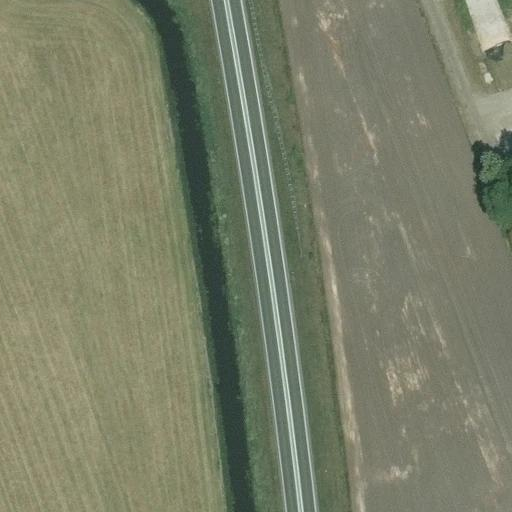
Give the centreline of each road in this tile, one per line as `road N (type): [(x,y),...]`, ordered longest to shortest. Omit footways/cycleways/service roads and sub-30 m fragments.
road 1 (trunk): [(301,511),(226,0)]
road 2 (unknown): [(419,0),(469,116)]
